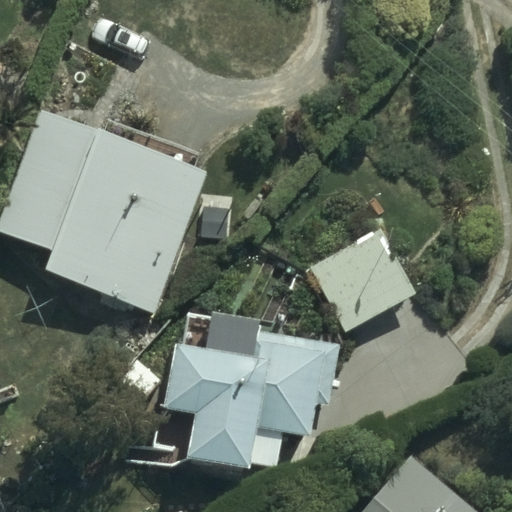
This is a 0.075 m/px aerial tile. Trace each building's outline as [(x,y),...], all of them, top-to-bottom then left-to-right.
[(205,181),(40,118),(0,223),(0,239),(50,258),(43,277),(153,319),(205,181)] [(415,298),(379,232),(311,269),(347,335),(415,298)] [(208,360),(172,353),(159,416),(195,423),(187,465),(242,476),(244,467),(274,473),(281,440),(307,445),(313,414),(329,417),(342,352),(214,327),(208,360)] [(0,393),(12,379),(0,369),(0,393)] [(464,511),(408,464),(366,511),(464,511)]
